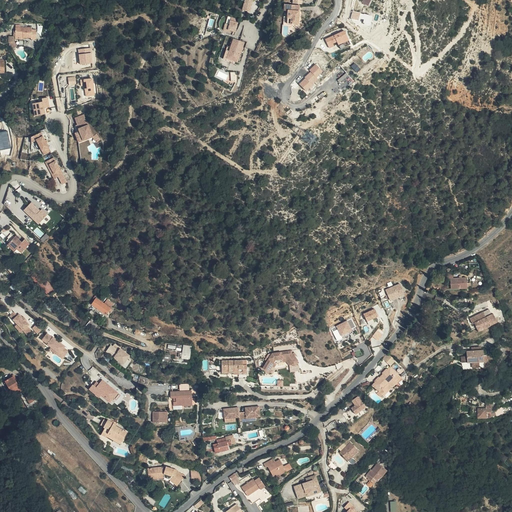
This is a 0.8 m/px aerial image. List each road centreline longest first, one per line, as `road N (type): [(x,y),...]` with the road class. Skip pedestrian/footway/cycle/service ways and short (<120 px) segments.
road 1 (residential): [(511,208),(485,241),(433,268),(405,323),(314,421),(241,461),(178,511)]
road 2 (residential): [(0,333),(147,511)]
